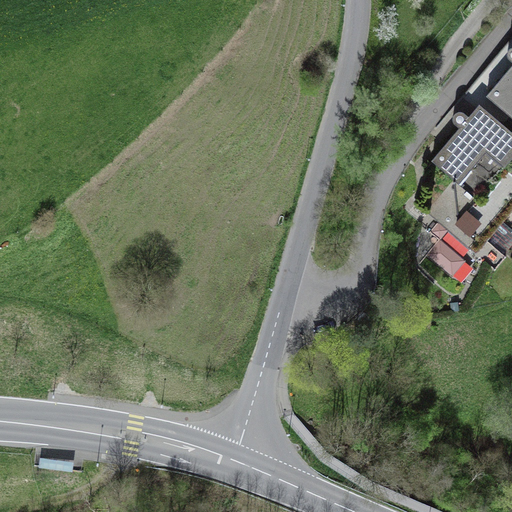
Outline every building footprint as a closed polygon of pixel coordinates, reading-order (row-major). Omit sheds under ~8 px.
[(486,96),(511,118),(511,65),(500,79),(486,96)] [(493,157),(511,134),(511,132),(479,105),(474,111),(469,117),(465,114),(464,113),(462,112),(461,112),(460,112),(458,112),(457,113),(456,113),(454,114),(453,116),(453,117),(452,118),(452,120),(453,121),(453,123),(454,124),(455,125),(459,128),(451,138),(485,166),(493,157)] [(511,134),(493,157),(504,166),(511,156),(511,134)] [(485,166),(451,138),(442,149),(432,161),(454,180),(426,212),(438,222),(466,189),(485,166)] [(511,156),(504,166),(493,157),(485,166),(466,189),(487,208),(511,179),(511,156)] [(511,179),(487,208),(500,219),(511,228),(511,179)] [(487,208),(466,189),(438,222),(466,245),(472,251),(483,238),(500,219),(487,208)] [(511,248),(511,228),(500,219),(483,238),(488,242),(492,245),(481,258),(494,270),(511,248)] [(458,267),(464,260),(430,231),(427,235),(423,249),(427,253),(426,254),(451,275),(458,267)] [(73,461),(40,457),(39,467),(72,471),(73,461)]
